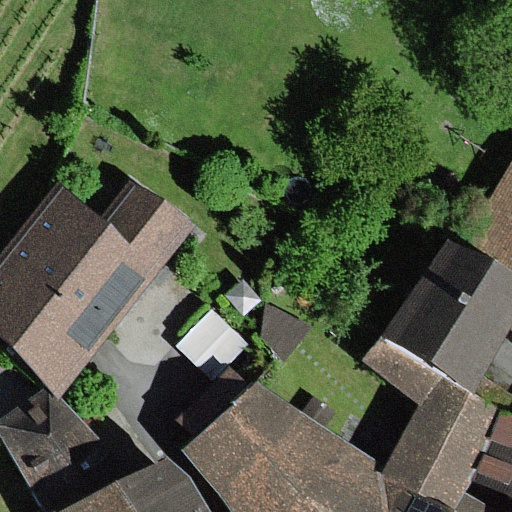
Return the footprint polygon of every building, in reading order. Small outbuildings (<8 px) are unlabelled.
[(511,167),(450,253),(467,264),(511,294),(511,167)] [(56,194),(0,267),(0,358),(49,402),(189,234),(124,178),(83,226),(56,194)] [(450,253),(442,248),(356,369),(414,415),(433,385),(462,403),(504,337),(511,345),(511,294),(467,264),(450,253)] [(262,307),(257,342),(283,366),(312,330),(262,307)] [(222,373),(168,425),(192,450),(246,399),(222,373)] [(453,511),(463,490),(497,506),(511,476),(511,425),(462,403),(433,385),(414,415),(378,471),(414,498),(434,511),(453,511)] [(378,471),(251,394),(246,399),(192,450),(178,461),(214,511),(405,511),(414,498),(378,471)] [(49,402),(0,429),(0,452),(35,511),(78,511),(127,487),(49,402)] [(127,487),(78,511),(192,511),(179,490),(155,470),(127,487)] [(511,511),(511,476),(497,506),(511,511)] [(434,511),(414,498),(405,511),(434,511)]
